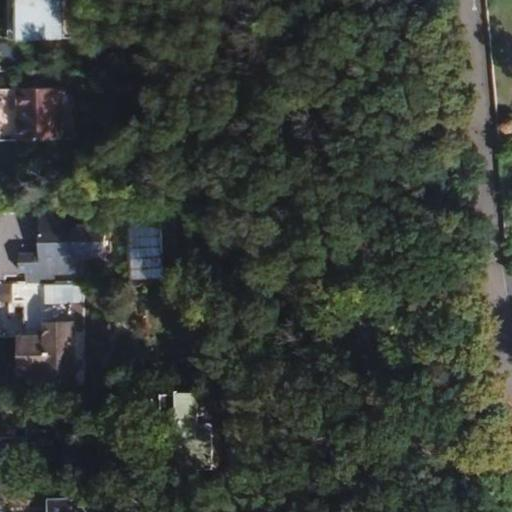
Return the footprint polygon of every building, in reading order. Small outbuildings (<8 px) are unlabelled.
[(9,0),(9,38),(59,38),(58,0),(9,0)] [(0,69),(23,70),(23,42),(0,42),(0,69)] [(0,143),(60,142),(59,90),(0,90),(0,143)] [(103,259),(102,225),(73,225),(73,211),(0,212),(0,284),(54,283),(74,283),(75,259),(103,259)] [(71,384),(70,321),(55,322),(54,283),(0,284),(0,301),(24,301),(41,301),(42,335),(25,335),(18,335),(18,372),(28,372),(28,385),(71,384)] [(42,335),(41,301),(24,301),(25,335),(42,335)] [(162,396),(162,452),(171,452),(172,472),(212,471),(212,435),(198,435),(197,396),(162,396)] [(0,444),(0,473),(46,472),(45,445),(0,444)] [(49,501),(49,511),(93,511),(94,501),(49,501)]
